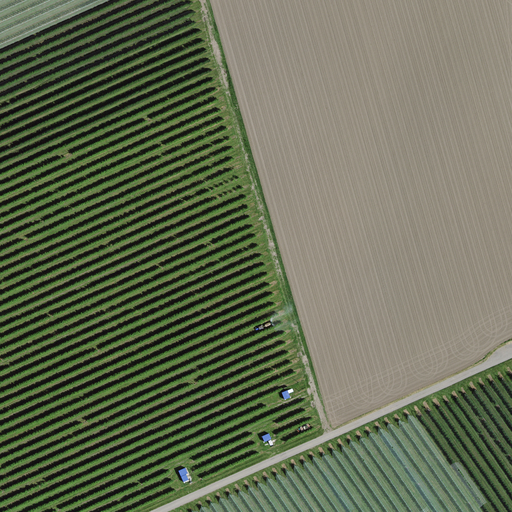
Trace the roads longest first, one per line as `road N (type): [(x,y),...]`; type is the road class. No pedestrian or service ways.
road 1 (track): [(329,435),(201,0)]
road 2 (unclassified): [(158,511),(511,353)]
